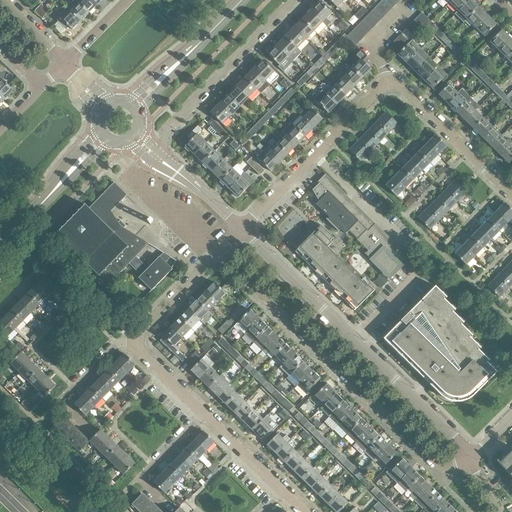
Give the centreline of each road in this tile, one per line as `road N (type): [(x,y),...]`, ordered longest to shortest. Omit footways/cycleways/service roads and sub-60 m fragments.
road 1 (residential): [(468,452),(448,469),(422,465),(211,259)]
road 2 (residential): [(468,452),(241,228)]
road 3 (residential): [(241,228),(393,76)]
road 4 (residential): [(154,157),(171,126),(294,0)]
road 5 (residential): [(511,192),(393,76)]
